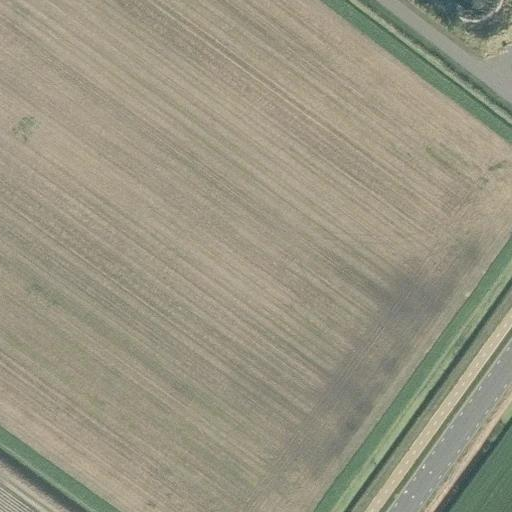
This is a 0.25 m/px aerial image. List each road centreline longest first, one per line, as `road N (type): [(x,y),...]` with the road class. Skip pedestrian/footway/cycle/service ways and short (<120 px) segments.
road 1 (tertiary): [(402,511),(511,361)]
road 2 (unclassified): [(511,99),(381,0)]
